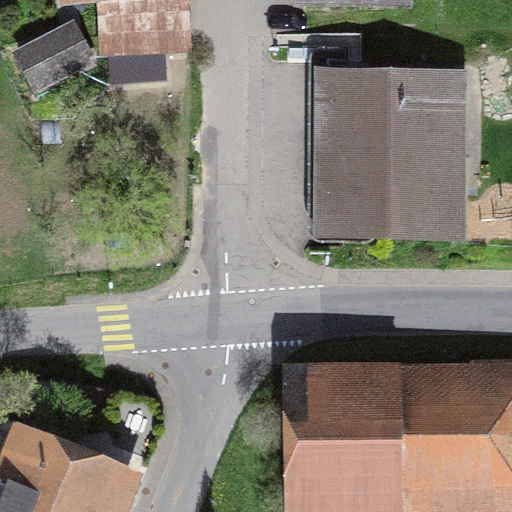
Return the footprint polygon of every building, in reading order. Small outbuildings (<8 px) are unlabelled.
[(71,0),(72,1),(100,0),(101,0),(103,51),(187,49),(185,0),(71,0)] [(35,89),(89,60),(72,29),(19,57),(35,89)] [(327,230),(451,231),(451,145),(429,145),(429,85),(362,85),(362,105),(328,104),(327,230)] [(297,504),(402,503),(402,492),(511,490),(511,364),(471,365),(471,395),(296,397),(297,504)] [(121,511),(129,494),(7,444),(0,460),(0,511),(121,511)]
